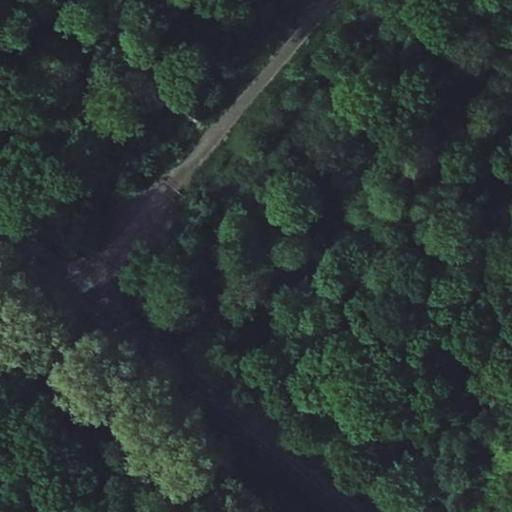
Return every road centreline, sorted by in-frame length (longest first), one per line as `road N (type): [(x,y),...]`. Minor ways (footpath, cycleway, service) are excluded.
road 1 (tertiary): [(350,511),(0,229)]
road 2 (track): [(327,0),(84,297)]
